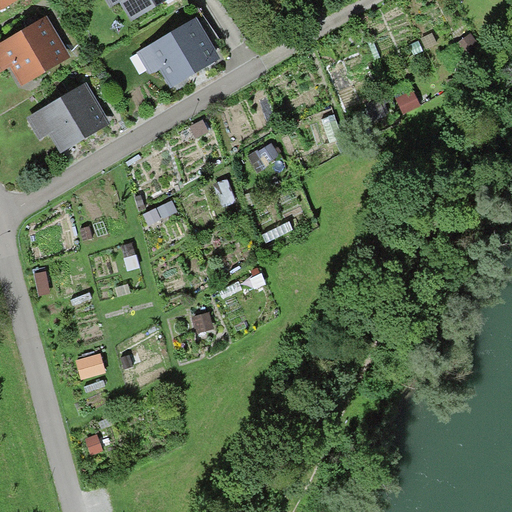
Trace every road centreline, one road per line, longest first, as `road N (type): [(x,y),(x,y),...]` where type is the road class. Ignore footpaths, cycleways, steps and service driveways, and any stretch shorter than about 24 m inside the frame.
road 1 (residential): [(0,212),(367,0)]
road 2 (residential): [(77,511),(0,230)]
